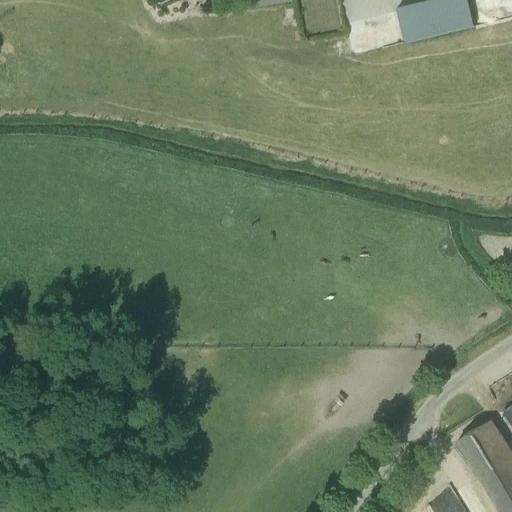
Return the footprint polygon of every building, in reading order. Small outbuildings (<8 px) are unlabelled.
[(247,0),(249,10),(291,2),(290,0),(247,0)] [(439,0),(396,9),(404,45),(474,29),(467,0),(439,0)] [(511,408),(502,415),(511,431),(511,408)] [(511,511),(511,461),(489,423),(456,444),(497,511),(511,511)] [(465,511),(456,494),(421,511),(465,511)]
